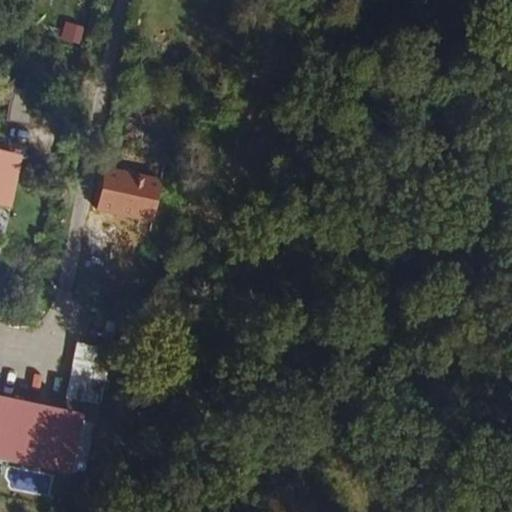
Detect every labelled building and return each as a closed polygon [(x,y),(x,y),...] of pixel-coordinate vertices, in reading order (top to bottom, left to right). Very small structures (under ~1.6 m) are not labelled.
[(35,123),(43,91),(17,84),(9,116),(35,123)] [(0,151),(0,203),(11,205),(22,156),(0,151)] [(158,177),(103,167),(95,211),(150,221),(158,177)] [(64,397),(100,405),(111,350),(75,343),(64,397)] [(0,454),(69,469),(69,468),(78,422),(79,420),(0,403),(0,454)] [(69,468),(84,471),(93,425),(78,422),(69,468)]
